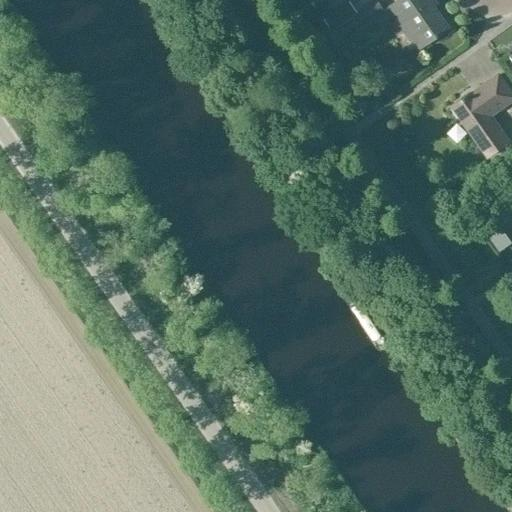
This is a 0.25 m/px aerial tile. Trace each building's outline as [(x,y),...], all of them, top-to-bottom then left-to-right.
[(322,19),(331,31),(356,12),(347,0),(322,19)] [(349,0),(365,23),(383,11),(375,0),(349,0)] [(408,34),(417,48),(445,28),(427,2),(429,0),(397,0),(389,6),(397,18),(400,16),(411,32),(408,34)] [(508,144),(490,117),(511,102),(511,94),(499,77),(475,94),(474,93),(453,107),(487,158),(508,144)] [(493,220),(480,230),(485,236),(497,227),(493,220)]
